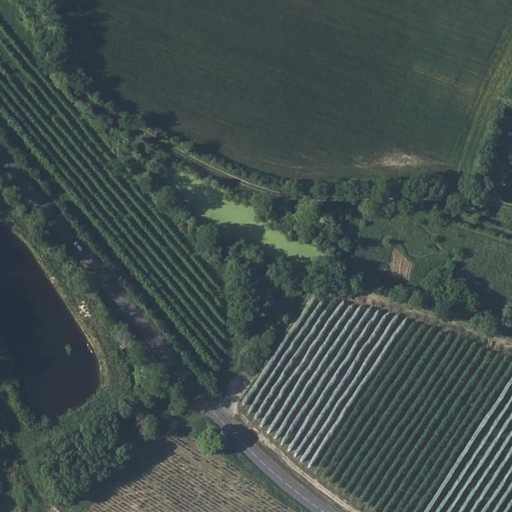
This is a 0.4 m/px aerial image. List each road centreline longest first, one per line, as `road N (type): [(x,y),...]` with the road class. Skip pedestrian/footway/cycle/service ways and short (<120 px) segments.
road 1 (track): [(511,208),(280,196),(220,175),(97,108),(69,74),(33,0)]
road 2 (tertiary): [(0,158),(214,416),(319,511)]
